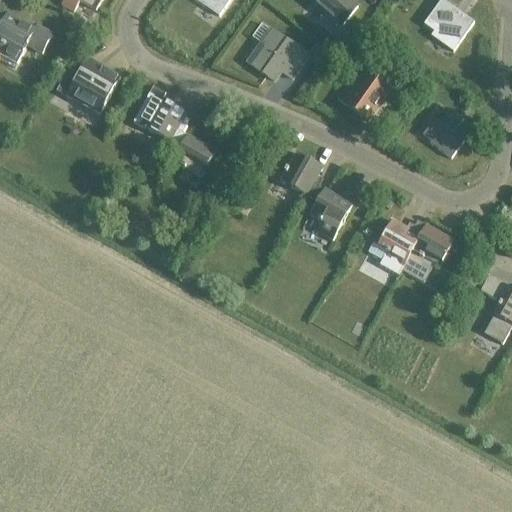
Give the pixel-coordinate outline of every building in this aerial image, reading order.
[(65,0),(61,7),(73,14),(79,4),(96,13),(102,0),(65,0)] [(192,0),(218,18),(231,0),(192,0)] [(333,37),(341,28),(357,9),(346,0),(312,0),(310,3),(325,15),(317,24),(333,37)] [(459,45),(474,24),(441,1),(427,22),(459,45)] [(0,56),(0,58),(15,67),(20,59),(21,59),(27,48),(42,56),(53,37),(37,28),(35,31),(2,13),(0,15),(0,46),(1,47),(1,48),(4,49),(0,56)] [(307,59),(271,33),(261,47),(265,50),(253,68),(274,83),(281,73),(292,81),(307,59)] [(62,80),(54,93),(99,118),(106,106),(120,79),(87,61),(73,86),(62,80)] [(360,90),(347,108),(368,124),(375,114),(387,96),(386,96),(376,89),(380,84),(366,73),(356,87),(360,90)] [(149,96),(133,124),(175,148),(182,135),(177,132),(186,116),(149,96)] [(435,121),(422,138),(431,144),(430,146),(439,153),(451,161),(470,134),(459,126),(463,121),(449,111),(439,124),(435,121)] [(180,151),(173,164),(201,180),(216,154),(182,135),(175,148),(180,151)] [(280,184),(311,201),(319,188),(313,185),(322,170),(296,155),(280,184)] [(332,243),(338,233),(352,207),(319,188),(311,201),(317,204),(309,218),(321,224),(315,233),(332,243)] [(401,273),(405,265),(420,239),(420,238),(426,228),(417,223),(411,234),(392,223),(377,249),(386,254),(379,267),(398,278),(401,273)] [(420,239),(405,265),(401,273),(424,286),(434,267),(439,270),(454,244),(426,228),(420,238),(420,239)] [(490,278),(481,294),(496,303),(499,299),(503,302),(483,336),(502,347),(511,328),(511,290),(510,289),(490,278)]
